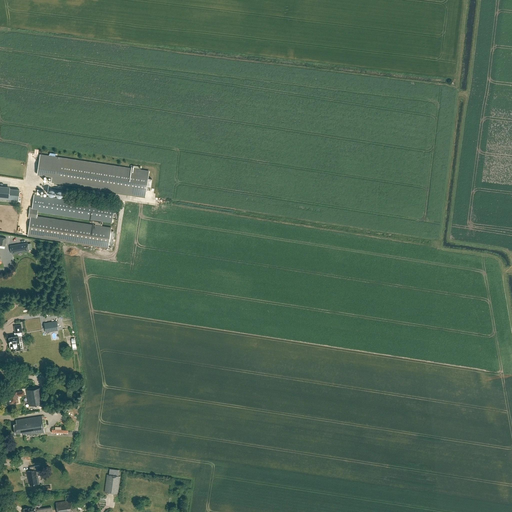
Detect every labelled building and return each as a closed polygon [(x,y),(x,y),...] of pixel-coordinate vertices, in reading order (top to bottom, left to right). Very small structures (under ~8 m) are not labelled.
[(52,177),(55,157),(40,155),(37,174),(52,177)] [(145,196),(146,190),(148,178),(149,171),(55,157),(52,177),(51,182),(145,196)] [(9,189),(8,200),(18,201),(19,190),(9,189)] [(108,248),(108,245),(110,231),(111,228),(36,216),(37,212),(112,223),(114,207),(34,195),(32,208),(30,208),(28,218),(30,218),(28,236),(108,248)] [(29,251),(27,243),(15,245),(16,254),(29,251)] [(57,322),(44,324),(45,328),(49,327),(49,331),(58,330),(57,322)] [(11,351),(21,349),(20,343),(22,343),(21,336),(22,336),(21,332),(22,332),(21,325),(14,326),(15,333),(14,333),(15,337),(9,337),(10,342),(9,342),(9,343),(10,346),(11,351)] [(29,406),(43,404),(40,388),(26,390),(29,406)] [(10,403),(18,402),(17,396),(24,395),(23,391),(16,392),(7,393),(8,398),(9,398),(10,403)] [(26,436),(44,433),(42,416),(15,420),(16,424),(13,424),(15,433),(21,432),(21,435),(26,434),(26,436)] [(39,484),(38,476),(36,477),(35,470),(40,469),(39,465),(29,467),(30,471),(27,471),(30,485),(39,484)] [(120,476),(118,476),(107,475),(104,492),(118,494),(120,476)] [(57,511),(72,511),(71,500),(55,502),(57,511)]
